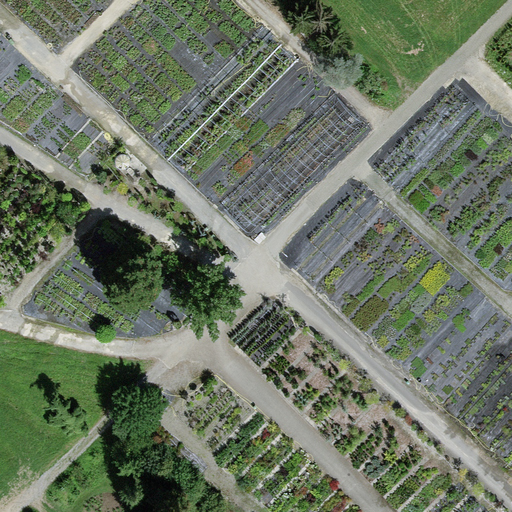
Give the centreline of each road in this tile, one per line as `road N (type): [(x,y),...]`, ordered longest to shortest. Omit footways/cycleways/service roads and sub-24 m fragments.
road 1 (track): [(511,2),(261,258),(183,353),(102,346),(0,308)]
road 2 (track): [(208,230),(261,258),(511,499)]
road 3 (track): [(208,230),(0,23)]
road 4 (track): [(191,343),(368,511)]
road 5 (track): [(0,126),(170,238),(208,230)]
